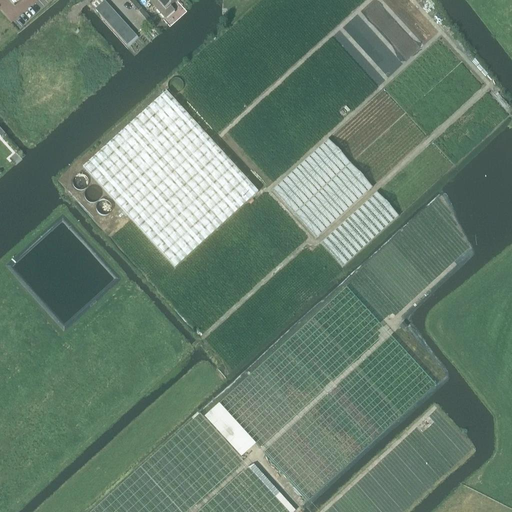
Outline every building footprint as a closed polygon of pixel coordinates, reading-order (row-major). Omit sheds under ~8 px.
[(165,20),(175,11),(171,6),(177,1),(176,0),(159,0),(158,1),(153,6),(165,20)] [(99,14),(109,5),(105,1),(95,10),(99,14)] [(103,19),(113,10),(109,5),(99,14),(103,19)] [(107,23),(117,14),(113,10),(103,19),(107,23)] [(111,28),(121,19),(117,14),(107,23),(111,28)] [(115,32),(125,23),(121,19),(111,28),(115,32)] [(119,37),(129,28),(125,23),(115,32),(119,37)] [(123,41),(133,32),(129,28),(119,37),(123,41)] [(133,32),(123,41),(127,45),(137,37),(133,32)] [(426,138),(384,89),(325,141),(371,190),(426,138)] [(175,269),(258,193),(166,92),(83,168),(175,269)] [(199,414),(91,511),(287,511),(238,457),(199,414)]
